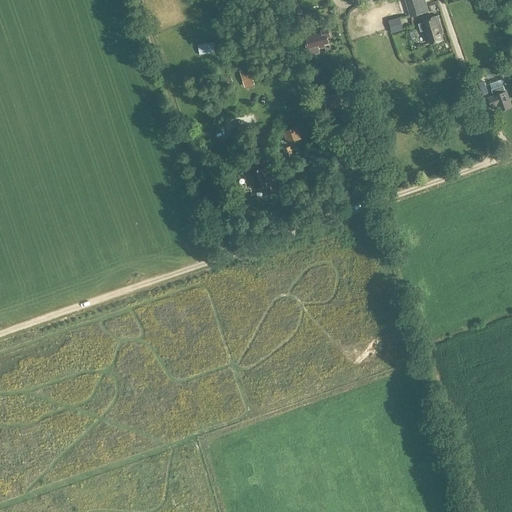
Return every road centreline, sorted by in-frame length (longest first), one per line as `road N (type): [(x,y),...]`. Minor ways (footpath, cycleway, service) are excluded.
road 1 (unclassified): [(0,335),(495,160)]
road 2 (unclassified): [(495,160),(440,0)]
